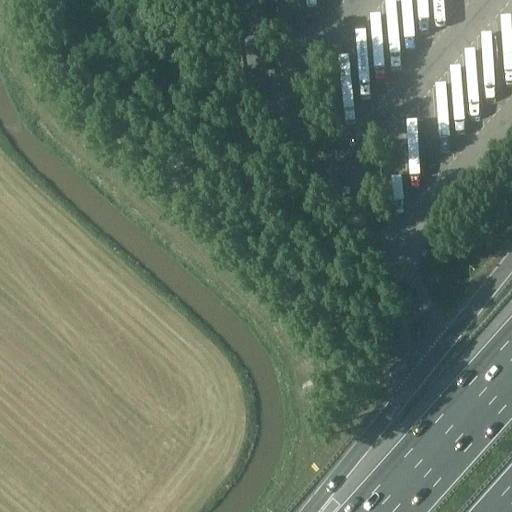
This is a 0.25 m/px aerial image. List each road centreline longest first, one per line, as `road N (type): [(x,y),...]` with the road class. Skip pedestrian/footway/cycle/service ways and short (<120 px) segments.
road 1 (motorway): [(511,369),(384,511)]
road 2 (motorway): [(429,362),(314,511)]
